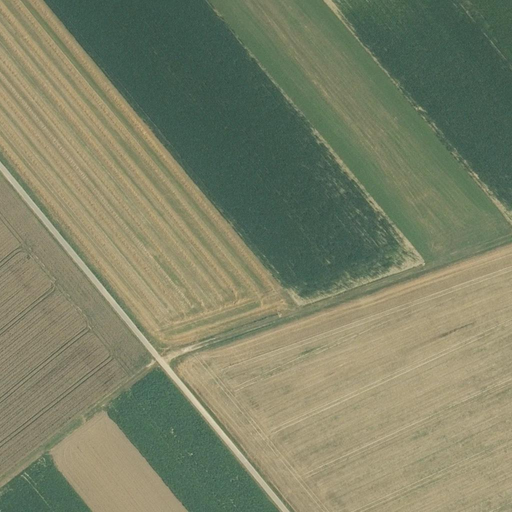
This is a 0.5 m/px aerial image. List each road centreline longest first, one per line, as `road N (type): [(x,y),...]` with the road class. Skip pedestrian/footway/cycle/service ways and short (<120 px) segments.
road 1 (track): [(288,511),(0,166)]
road 2 (track): [(511,240),(165,360)]
road 3 (track): [(0,490),(165,360)]
